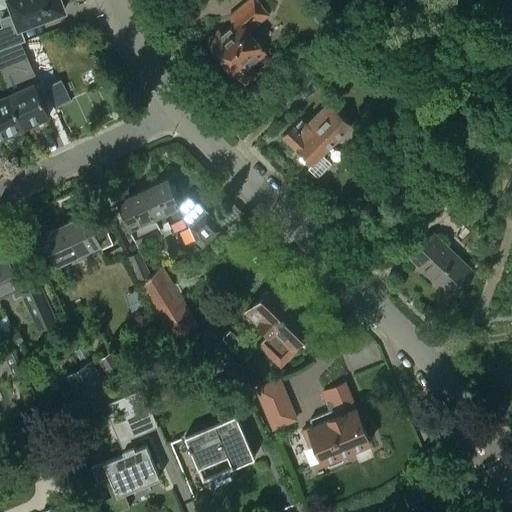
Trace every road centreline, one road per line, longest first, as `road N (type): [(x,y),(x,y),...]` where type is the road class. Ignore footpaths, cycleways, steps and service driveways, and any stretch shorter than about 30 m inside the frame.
road 1 (residential): [(433,362),(178,112)]
road 2 (residential): [(433,362),(465,330),(487,289),(507,236),(511,156)]
road 3 (residential): [(0,192),(178,112)]
road 4 (residential): [(505,484),(433,362)]
road 5 (residential): [(178,112),(112,0)]
